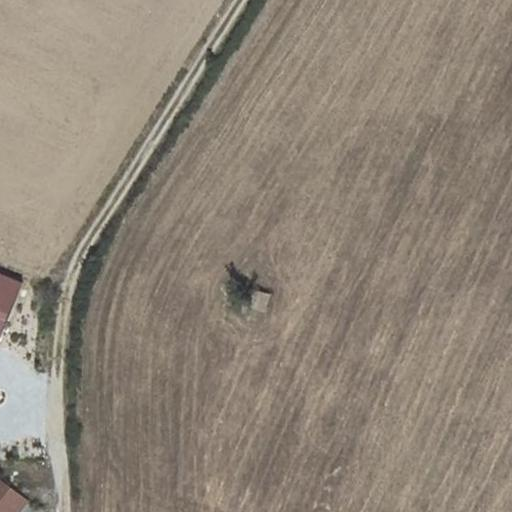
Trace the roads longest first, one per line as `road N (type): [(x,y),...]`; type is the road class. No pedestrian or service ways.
road 1 (track): [(95,237),(248,0)]
road 2 (unclassified): [(63,511),(60,328),(67,287),(95,237)]
